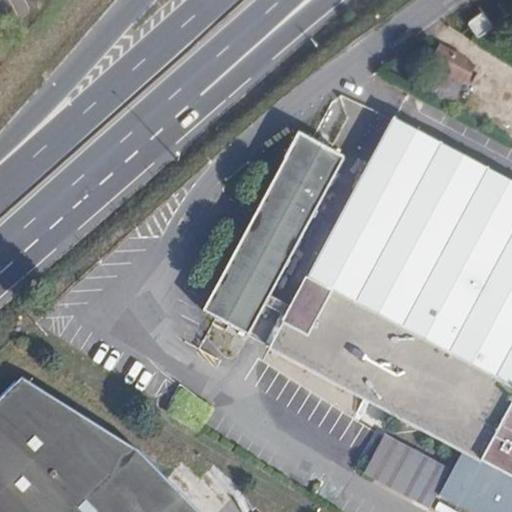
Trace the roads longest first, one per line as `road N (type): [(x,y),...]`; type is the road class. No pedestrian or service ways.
road 1 (primary): [(212,0),(0,187)]
road 2 (primary): [(127,136),(321,0)]
road 3 (primary): [(152,0),(0,177)]
road 4 (primary): [(127,136),(280,0)]
road 5 (primary): [(0,249),(127,136)]
road 6 (unknown): [(468,137),(352,73)]
